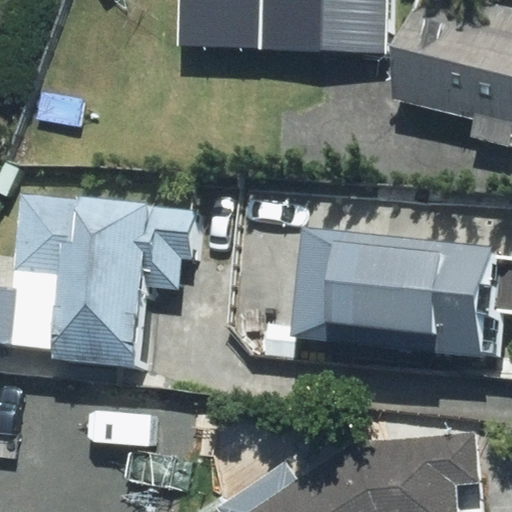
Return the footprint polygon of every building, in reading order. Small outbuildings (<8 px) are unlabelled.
[(282,47),(282,53),(406,56),(407,0),(204,0),(203,45),(282,47)] [(511,7),(480,0),(443,0),(419,105),(494,122),(489,143),(511,147),(511,7)] [(179,206),(35,195),(29,271),(89,275),(82,364),(174,371),(183,257),(219,259),(222,218),(178,214),(179,206)] [(324,346),(511,363),(511,246),(335,230),(324,346)] [(480,511),(477,489),(502,486),(496,439),(368,455),(290,511),(480,511)]
